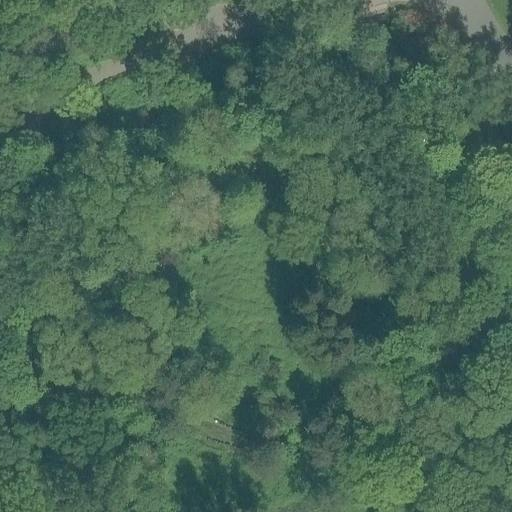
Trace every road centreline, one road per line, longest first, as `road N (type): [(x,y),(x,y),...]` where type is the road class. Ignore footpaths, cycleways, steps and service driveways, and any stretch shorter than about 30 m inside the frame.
road 1 (unclassified): [(0,155),(84,78),(225,22)]
road 2 (unclassified): [(225,22),(51,0)]
road 3 (unclassified): [(225,22),(351,0)]
